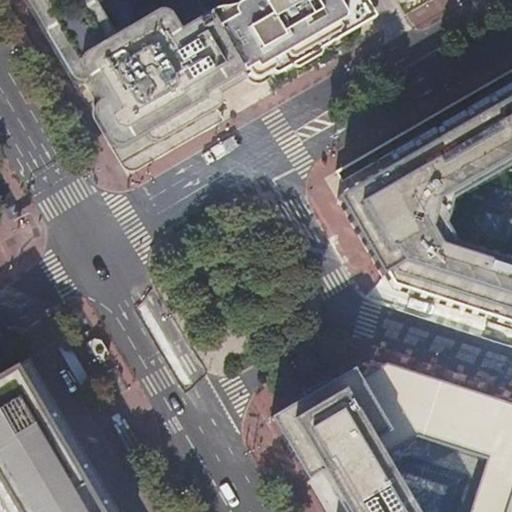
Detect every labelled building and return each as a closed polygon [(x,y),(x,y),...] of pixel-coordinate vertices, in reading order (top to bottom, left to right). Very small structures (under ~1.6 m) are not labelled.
[(23,0),(70,77),(70,78),(74,82),(78,84),(82,86),(88,84),(101,105),(117,133),(114,136),(114,142),(116,145),(120,147),(124,145),(127,144),(129,141),(126,136),(139,128),(145,137),(147,139),(152,141),(156,141),(160,141),(165,140),(186,128),(185,125),(193,120),(195,123),(218,110),(221,106),(223,102),(223,99),(222,92),(246,78),(209,13),(181,30),(173,18),(169,15),(165,13),(147,22),(133,0),(23,0)] [(365,0),(249,0),(237,7),(230,6),(218,9),(209,13),(246,78),(249,80),(253,82),(257,83),(260,83),(266,82),(355,30),(376,18),(365,0)] [(394,0),(404,16),(409,14),(426,4),(423,0),(394,0)] [(273,91),(275,91),(276,91),(276,88),(292,78),(293,79),(296,79),(297,78),(297,76),(313,66),(314,67),(317,67),(318,66),(318,63),(334,54),(336,55),(338,55),(339,53),(339,51),(355,42),(357,43),(359,42),(360,41),(360,39),(355,30),(266,82),(271,91),(273,91)] [(338,170),(333,173),(340,183),(437,127),(468,109),(511,83),(511,69),(498,77),(338,170)] [(337,200),(382,278),(386,276),(393,288),(511,326),(511,98),(474,120),(443,138),(337,200)] [(95,120),(128,176),(224,120),(218,110),(195,123),(193,120),(185,125),(186,128),(165,140),(160,141),(156,141),(152,141),(147,139),(145,137),(139,128),(126,136),(129,141),(127,144),(124,145),(120,147),(116,145),(114,142),(114,136),(117,133),(101,105),(96,111),(95,116),(95,120)] [(437,127),(443,138),(474,120),(468,109),(437,127)] [(323,472),(346,511),(511,511),(511,405),(384,364),(358,379),(352,369),(337,378),(340,382),(288,414),(285,409),(270,418),(277,430),(287,446),(308,482),(323,472)] [(115,511),(58,413),(52,417),(48,412),(43,415),(38,408),(0,397),(0,511),(115,511)]
